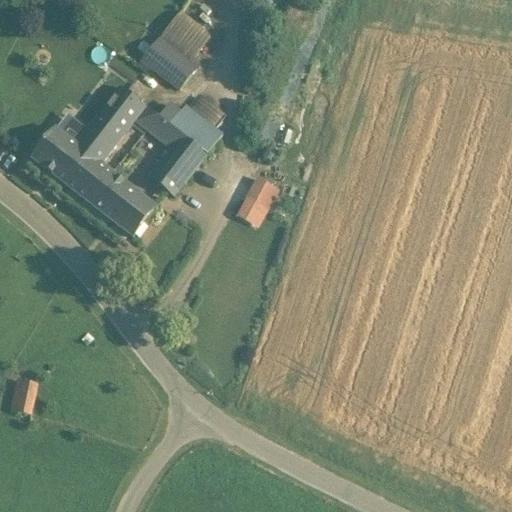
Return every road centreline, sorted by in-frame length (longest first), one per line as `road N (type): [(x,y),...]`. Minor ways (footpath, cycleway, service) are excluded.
road 1 (unclassified): [(199,411),(83,266),(0,187)]
road 2 (unclassified): [(384,511),(199,411)]
road 3 (unclassified): [(126,511),(199,411)]
